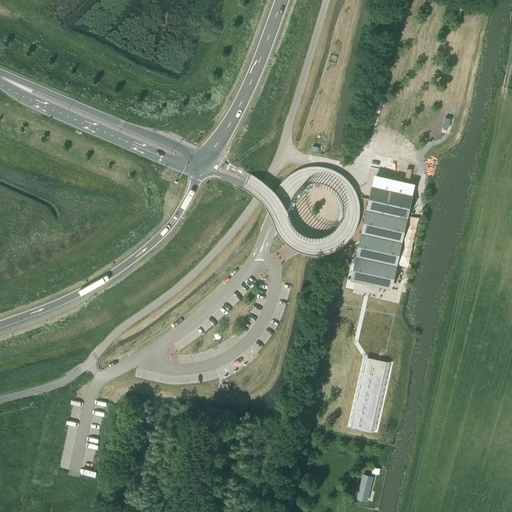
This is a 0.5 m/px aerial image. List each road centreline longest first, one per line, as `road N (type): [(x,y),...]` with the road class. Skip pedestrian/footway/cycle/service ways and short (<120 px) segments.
road 1 (unclassified): [(0,399),(71,376),(113,333),(190,278),(245,217),(288,125),(327,0)]
road 2 (motorway): [(0,325),(82,291),(137,255),(175,218),(201,170)]
road 3 (secondary): [(208,158),(0,74)]
road 4 (secondary): [(0,81),(201,170)]
road 5 (motorway): [(208,158),(282,0)]
